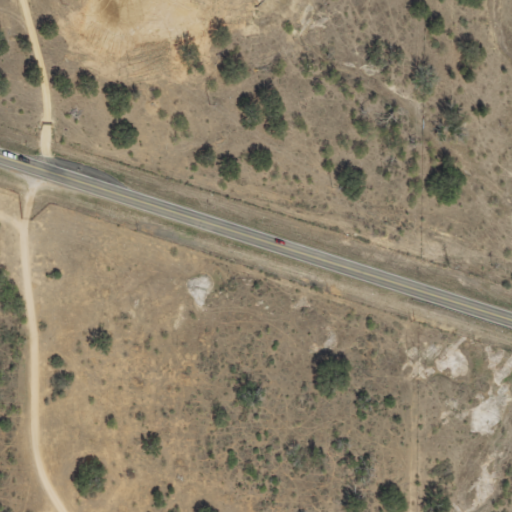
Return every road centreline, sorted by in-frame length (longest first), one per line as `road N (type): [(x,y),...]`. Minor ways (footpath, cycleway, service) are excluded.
road 1 (primary): [(0,158),(511,321)]
road 2 (residential): [(0,495),(27,167)]
road 3 (residential): [(51,173),(38,0)]
